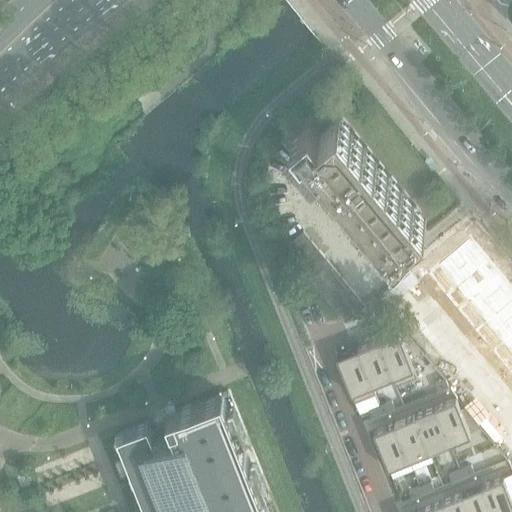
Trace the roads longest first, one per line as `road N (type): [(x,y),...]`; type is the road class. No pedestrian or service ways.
road 1 (tertiary): [(349,0),(511,202)]
road 2 (residential): [(309,314),(387,511)]
road 3 (secondary): [(0,82),(99,0)]
